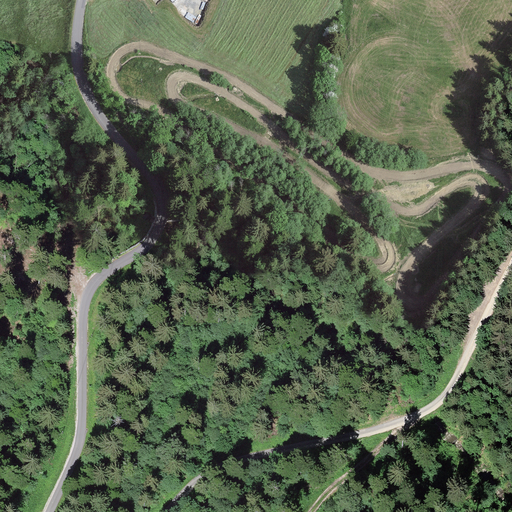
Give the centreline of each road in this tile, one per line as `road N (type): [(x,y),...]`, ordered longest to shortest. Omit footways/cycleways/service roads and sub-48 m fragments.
road 1 (residential): [(83,0),(83,89),(161,190),(164,212),(148,242),(89,295),(83,433),(49,511)]
road 2 (unclassified): [(511,263),(434,403),(349,435),(229,460),(193,480),(163,511)]
road 3 (track): [(309,511),(406,418)]
